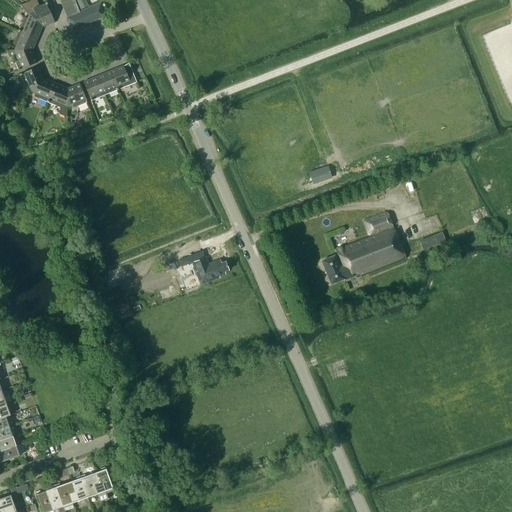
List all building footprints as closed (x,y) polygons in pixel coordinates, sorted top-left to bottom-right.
[(32,0),(21,5),(28,13),(42,27),(54,22),(46,3),(43,4),(39,6),(36,0),(32,0)] [(59,0),(72,30),(105,16),(100,3),(79,12),(74,0),(59,0)] [(85,0),(76,0),(80,10),(88,6),(85,0)] [(20,27),(18,31),(37,39),(42,27),(28,13),(29,14),(27,19),(24,17),(20,27)] [(32,50),(37,39),(18,31),(17,34),(13,44),(16,45),(14,50),(8,50),(32,50)] [(37,63),(32,50),(8,50),(8,53),(10,56),(13,56),(17,66),(16,67),(18,70),(37,63)] [(129,63),(110,71),(118,90),(121,89),(137,82),(129,63)] [(30,92),(44,79),(39,66),(20,74),(21,78),(22,78),(26,88),(28,87),(30,91),(30,92)] [(118,90),(110,71),(97,77),(105,95),(114,92),(118,90)] [(105,95),(97,77),(83,82),(91,101),(95,100),(95,99),(105,95)] [(0,82),(0,85),(4,94),(12,91),(7,79),(0,82)] [(47,103),(55,84),(44,79),(30,92),(30,93),(31,92),(35,94),(34,97),(44,101),(47,103)] [(67,116),(67,89),(55,84),(47,103),(51,104),(61,108),(59,112),(61,114),(65,116),(67,116)] [(87,103),(79,84),(67,89),(67,116),(68,107),(72,105),(73,108),(83,104),(87,103)] [(328,166),(309,172),(312,183),(332,177),(328,166)] [(369,237),(393,227),(392,225),(393,225),(389,214),(388,215),(387,211),(363,220),(365,229),(369,237)] [(393,227),(369,237),(335,250),(341,263),(338,264),(334,255),(320,261),(330,286),(344,280),(344,281),(355,277),(356,279),(406,259),(404,255),(405,255),(401,245),(395,230),(394,230),(394,228),(393,228),(393,227)] [(442,232),(435,235),(439,245),(446,242),(442,232)] [(200,285),(213,280),(220,278),(219,276),(225,274),(225,272),(228,270),(225,262),(221,263),(220,260),(208,264),(206,257),(192,262),(200,285)] [(0,418),(5,416),(5,417),(10,415),(7,405),(0,406),(0,418)] [(0,429),(9,426),(5,417),(5,416),(0,418),(0,429)] [(0,440),(12,436),(9,426),(0,429),(0,440)] [(0,451),(16,446),(12,436),(0,440),(0,451)] [(0,462),(19,456),(16,446),(0,451),(0,462)] [(104,467),(100,468),(101,470),(96,472),(100,482),(94,484),(98,494),(100,501),(109,498),(106,491),(113,488),(106,468),(105,468),(104,467)] [(88,497),(98,494),(94,484),(100,482),(96,472),(84,476),(84,474),(80,475),(88,497)] [(73,503),(88,497),(80,475),(76,477),(77,479),(71,481),(75,491),(69,493),(73,503)] [(72,503),(73,503),(69,493),(75,491),(71,481),(59,485),(59,483),(55,484),(65,511),(73,508),(72,503)] [(52,488),(46,490),(53,510),(54,511),(62,511),(63,511),(65,511),(55,484),(51,486),(52,488)] [(42,511),(46,511),(53,510),(46,490),(40,492),(40,490),(36,491),(37,493),(36,493),(42,511)] [(0,509),(4,508),(5,511),(9,511),(16,510),(10,494),(0,497),(0,509)]
